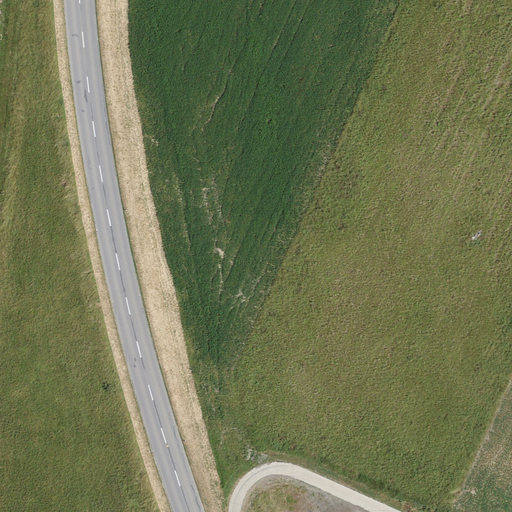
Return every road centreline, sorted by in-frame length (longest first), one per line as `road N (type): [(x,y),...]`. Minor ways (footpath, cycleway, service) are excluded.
road 1 (secondary): [(72,0),(99,224),(191,511)]
road 2 (track): [(237,511),(254,475),(311,477),(387,511)]
